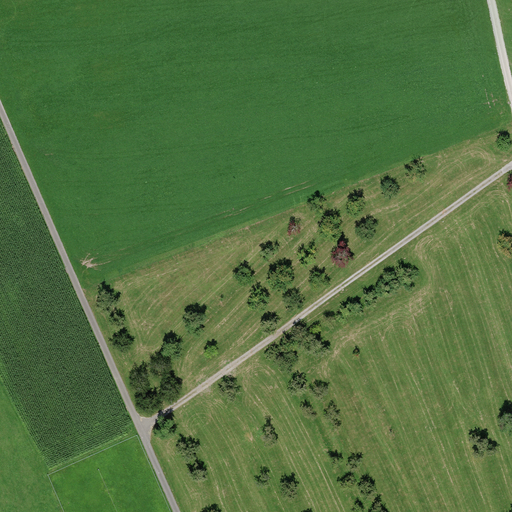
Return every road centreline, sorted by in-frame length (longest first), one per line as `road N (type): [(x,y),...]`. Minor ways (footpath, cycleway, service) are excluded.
road 1 (track): [(511,165),(142,428)]
road 2 (track): [(0,104),(142,428)]
